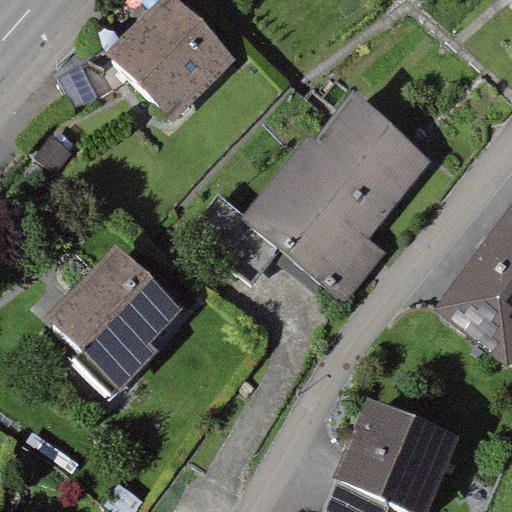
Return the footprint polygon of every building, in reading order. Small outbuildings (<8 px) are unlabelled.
[(232,68),(170,2),(104,65),(166,130),(232,68)] [(511,5),(497,22),(511,35),(511,5)] [(431,165),(357,106),(318,154),(312,149),(250,226),(219,201),(187,241),(253,294),(281,260),(344,311),(387,258),(368,243),(431,165)] [(511,214),(434,314),(511,375),(511,214)] [(179,313),(127,261),(55,334),(108,385),(179,313)] [(443,511),(466,443),(363,411),(334,503),(362,511),(443,511)]
